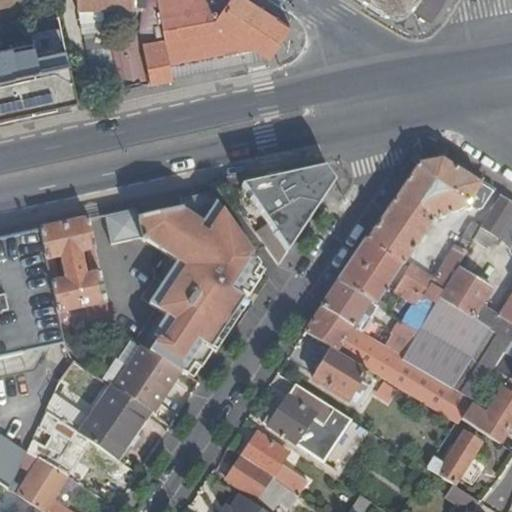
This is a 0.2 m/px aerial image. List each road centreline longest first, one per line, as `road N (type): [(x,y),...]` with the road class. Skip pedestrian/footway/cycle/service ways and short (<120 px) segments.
road 1 (residential): [(409,115),(146,511)]
road 2 (primary): [(0,199),(409,115)]
road 3 (primary): [(402,64),(0,158)]
road 4 (tertiary): [(300,0),(402,64)]
